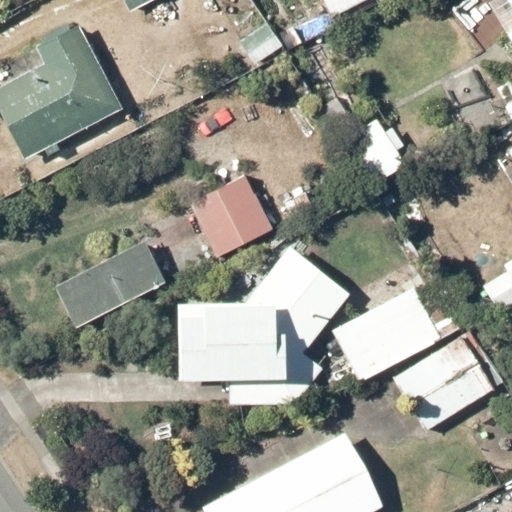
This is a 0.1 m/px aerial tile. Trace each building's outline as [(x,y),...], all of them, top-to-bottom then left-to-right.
[(148,0),(123,0),(129,10),(148,0)] [(366,0),(321,0),(330,18),(366,0)] [(511,0),(496,0),(490,4),(511,40),(511,0)] [(118,110),(75,24),(36,44),(47,66),(0,89),(0,111),(23,158),(118,110)] [(511,82),(498,90),(511,114),(511,82)] [(415,158),(383,117),(349,145),(380,185),(415,158)] [(274,228),(246,173),(188,203),(217,258),(274,228)] [(173,279),(152,238),(55,287),(76,328),(173,279)] [(231,383),(231,404),(297,408),(324,374),(300,355),(349,295),(291,248),(246,305),(178,305),(178,383),(231,383)] [(511,269),(483,287),(503,320),(511,315),(511,269)] [(441,339),(414,287),(333,331),(360,382),(441,339)] [(502,384),(473,333),(392,378),(421,429),(502,384)] [(369,511),(384,505),(348,434),(201,508),(203,511),(369,511)]
